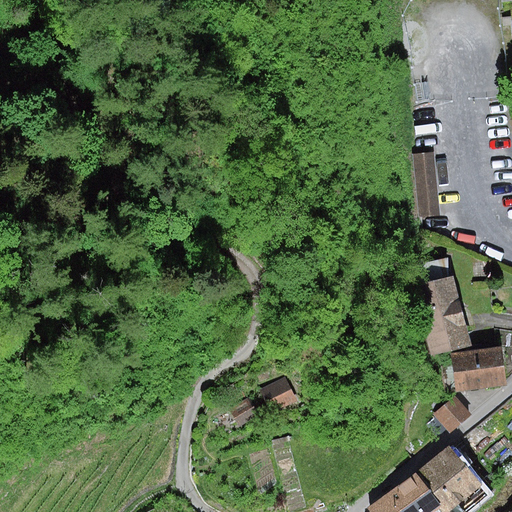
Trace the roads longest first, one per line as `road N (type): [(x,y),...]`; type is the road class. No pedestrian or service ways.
road 1 (track): [(259,318),(247,270),(222,248),(139,210),(103,163),(25,0)]
road 2 (unclassified): [(209,511),(185,483),(186,420),(202,386),(253,345),(259,318)]
road 3 (residential): [(511,386),(359,511)]
